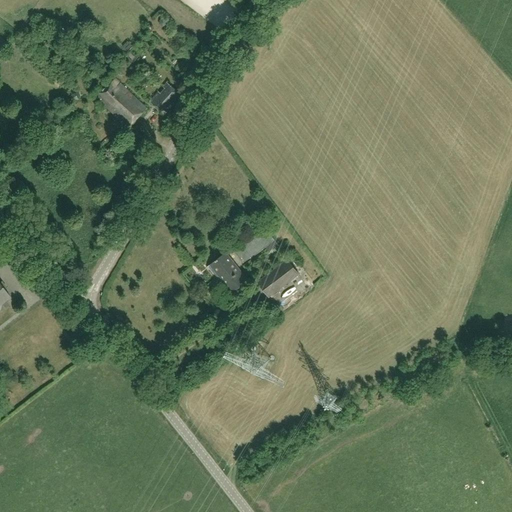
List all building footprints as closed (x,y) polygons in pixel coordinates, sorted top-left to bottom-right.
[(160,21),(159,25),(162,28),(166,26),(167,22),(164,19),(160,21)] [(147,108),(116,77),(97,96),(127,128),(147,108)] [(166,116),(182,96),(166,82),(150,102),(166,116)] [(247,280),(227,255),(233,251),(243,263),(273,239),(262,224),(225,253),(226,253),(218,259),(210,264),(231,292),(247,280)] [(269,298),(300,275),(288,259),(257,282),(269,298)] [(0,310),(8,304),(4,300),(9,296),(0,283),(0,310)] [(456,361),(464,357),(456,339),(447,343),(456,361)]
